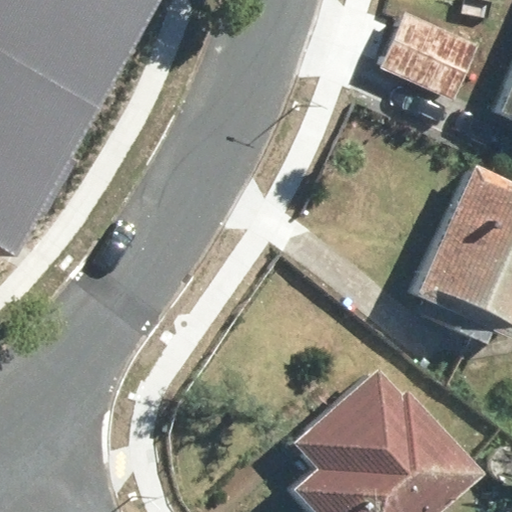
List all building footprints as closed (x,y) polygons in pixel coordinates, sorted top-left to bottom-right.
[(0,0),(0,209),(120,0),(0,0)] [(391,9),(365,68),(439,101),(465,42),(391,9)] [(511,27),(476,112),(511,127),(511,27)] [(511,187),(455,160),(391,293),(493,342),(511,302),(511,187)] [(298,465),(271,488),(292,511),(418,511),(465,472),(391,387),(383,393),(361,367),(276,440),(298,465)] [(511,446),(504,444),(495,447),(488,455),(486,464),(489,474),(496,480),(506,482),(511,480),(511,446)]
